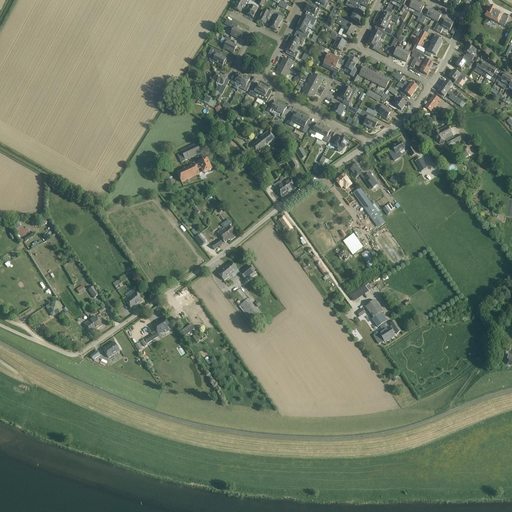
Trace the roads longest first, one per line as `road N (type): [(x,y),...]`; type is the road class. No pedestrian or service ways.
road 1 (residential): [(0,324),(80,353),(368,143)]
road 2 (residential): [(431,84),(360,47),(379,0)]
